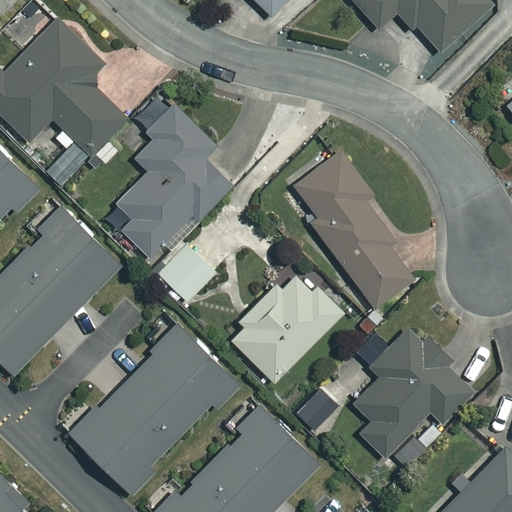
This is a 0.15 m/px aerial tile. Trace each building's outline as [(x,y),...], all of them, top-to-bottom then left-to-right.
[(290,0),(257,0),(274,17),(290,0)] [(356,0),(355,1),(383,30),(403,11),(440,50),(491,2),(488,0),(356,0)] [(108,66),(62,19),(7,74),(1,68),(0,68),(0,112),(31,144),(56,119),(67,130),(59,138),(71,151),(50,172),(66,188),(131,122),(92,82),(108,66)] [(221,147),(168,92),(139,120),(158,140),(139,159),(152,173),(120,204),(136,221),(125,231),(153,261),(196,219),(200,223),(236,189),(208,159),(221,147)] [(511,92),(500,102),(511,115),(511,92)] [(43,185),(0,142),(0,223),(4,219),(7,222),(43,185)] [(371,191),(340,150),(293,186),(314,213),(306,219),(370,304),(409,275),(385,242),(391,238),(362,198),(371,191)] [(123,263),(64,207),(42,230),(47,234),(0,283),(0,357),(17,374),(123,263)] [(212,269),(192,247),(163,273),(183,296),(212,269)] [(335,310),(291,266),(224,333),(269,377),(335,310)] [(445,358),(407,321),(365,365),(375,374),(350,400),(367,417),(355,430),(380,454),(424,408),(438,421),(469,390),(441,362),(445,358)] [(234,382),(179,325),(69,430),(126,490),(151,467),(143,459),(206,399),(211,404),(234,382)] [(340,412),(327,399),(304,423),(317,435),(340,412)] [(263,511),(315,460),(259,404),(150,511),(263,511)] [(511,511),(511,451),(511,453),(502,444),(433,511),(511,511)] [(28,511),(34,506),(0,474),(0,511),(28,511)]
